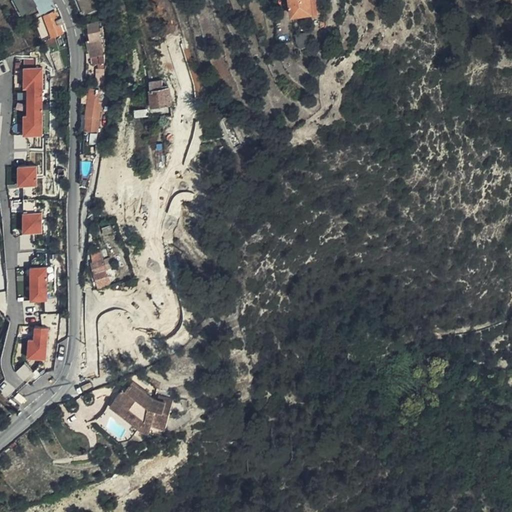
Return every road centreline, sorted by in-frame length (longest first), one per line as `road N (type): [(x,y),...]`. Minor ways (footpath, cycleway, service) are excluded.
road 1 (tertiary): [(42,405),(67,379),(75,311),(76,46),(61,0)]
road 2 (residential): [(1,85),(9,103),(9,371),(42,405)]
